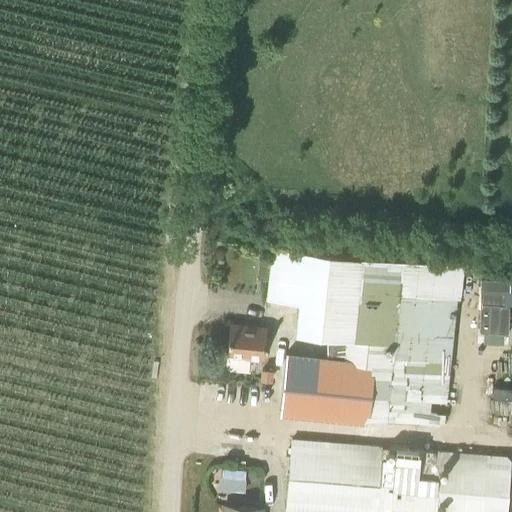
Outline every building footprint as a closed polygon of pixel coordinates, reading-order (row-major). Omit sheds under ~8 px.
[(281,410),(365,419),(366,408),(387,410),(386,419),(421,422),(421,416),(426,416),(427,399),(422,399),(426,359),(447,356),(458,263),(272,245),(266,295),(298,298),(296,315),(301,316),(299,332),(343,337),(341,358),(287,353),(281,410)] [(267,329),(230,324),(225,367),(250,370),(251,358),(263,359),(267,329)] [(272,370),(262,368),(261,377),(272,379),(272,370)] [(291,438),(287,510),(327,511),(511,511),(511,493),(511,451),(441,448),(439,471),(423,470),(425,445),(291,438)] [(234,454),(235,441),(192,439),(191,453),(234,454)] [(247,474),(251,481),(258,481),(262,475),(259,468),(251,468),(247,474)]
